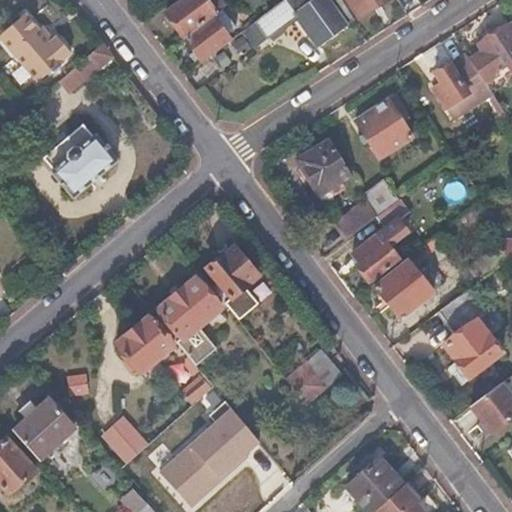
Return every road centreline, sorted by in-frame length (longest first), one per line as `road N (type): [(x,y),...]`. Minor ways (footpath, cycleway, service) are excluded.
road 1 (residential): [(224,161),(404,397)]
road 2 (residential): [(473,0),(224,161)]
road 3 (residential): [(0,350),(224,161)]
road 4 (residential): [(97,0),(224,161)]
road 5 (residential): [(275,511),(404,397)]
road 6 (residential): [(404,397),(490,511)]
